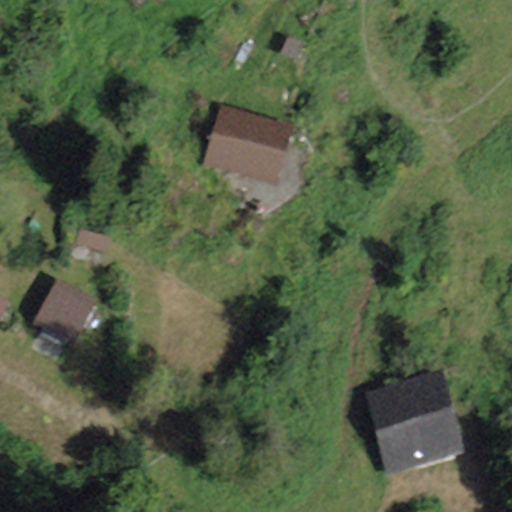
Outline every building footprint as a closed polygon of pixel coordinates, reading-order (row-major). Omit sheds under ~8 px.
[(220,115),(207,153),(271,175),(284,137),(220,115)] [(106,256),(111,244),(81,233),(77,245),(106,256)] [(59,287),(39,324),(72,342),(92,305),(59,287)] [(0,321),(10,305),(0,298),(0,321)] [(364,399),(383,472),(450,454),(430,381),(364,399)]
